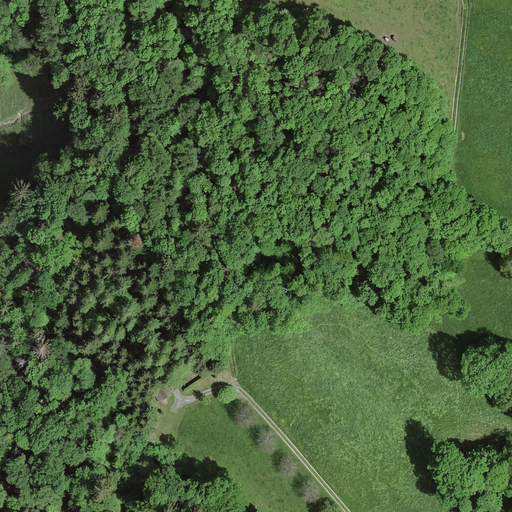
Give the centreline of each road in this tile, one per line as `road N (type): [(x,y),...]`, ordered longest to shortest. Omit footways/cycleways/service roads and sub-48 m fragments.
road 1 (track): [(466,0),(449,148),(456,181),(511,243)]
road 2 (track): [(348,511),(235,387)]
